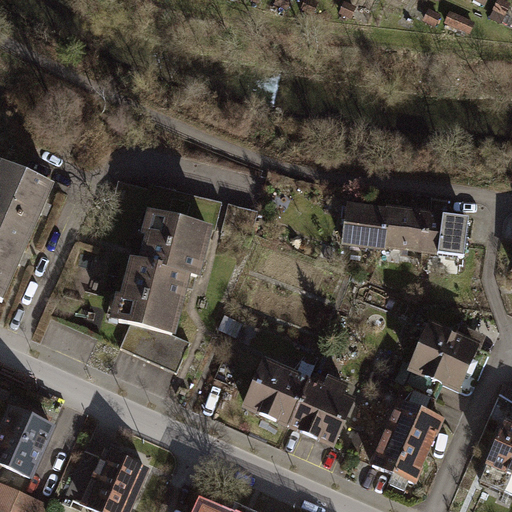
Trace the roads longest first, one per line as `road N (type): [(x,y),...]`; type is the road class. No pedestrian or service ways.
road 1 (residential): [(338,511),(0,360)]
road 2 (residential): [(433,511),(511,336)]
